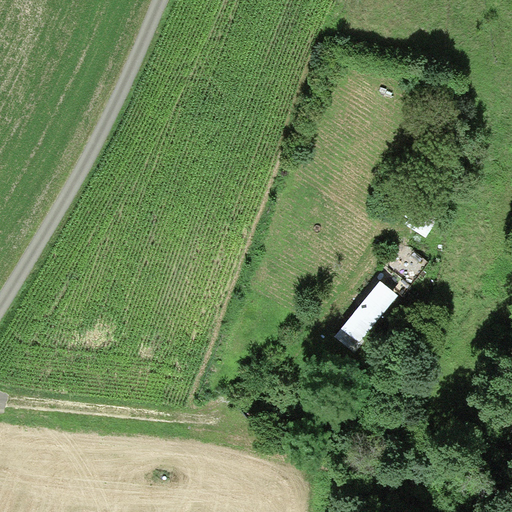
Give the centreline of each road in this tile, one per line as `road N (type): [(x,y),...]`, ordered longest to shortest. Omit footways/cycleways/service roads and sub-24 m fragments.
road 1 (unclassified): [(160,0),(90,153),(0,304)]
road 2 (track): [(211,423),(0,397)]
